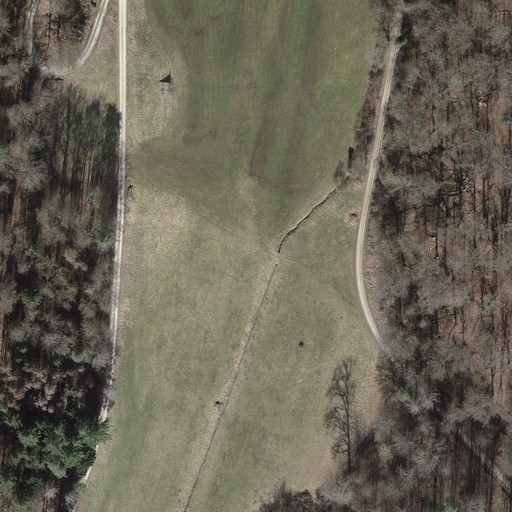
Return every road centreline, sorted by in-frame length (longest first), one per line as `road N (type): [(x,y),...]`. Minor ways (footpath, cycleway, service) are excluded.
road 1 (track): [(511,486),(408,373),(373,310),(362,256),(406,0)]
road 2 (track): [(124,0),(110,373),(70,511)]
